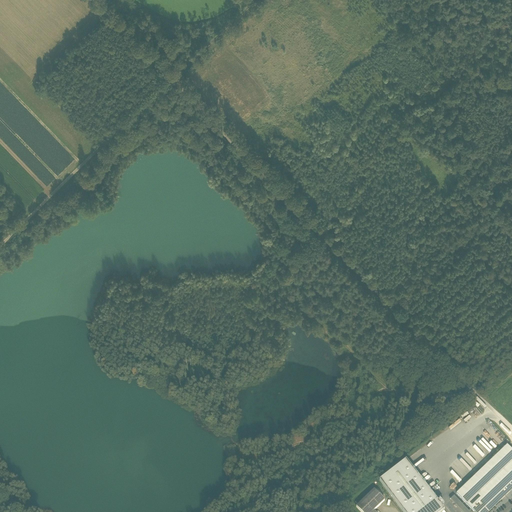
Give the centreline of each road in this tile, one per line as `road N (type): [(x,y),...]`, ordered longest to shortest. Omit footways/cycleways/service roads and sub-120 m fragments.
road 1 (track): [(241,152),(511,430)]
road 2 (track): [(473,391),(380,388),(315,435),(257,456)]
road 3 (track): [(0,240),(170,79)]
